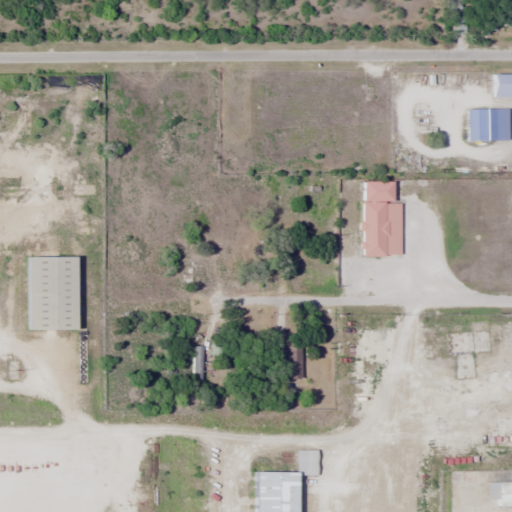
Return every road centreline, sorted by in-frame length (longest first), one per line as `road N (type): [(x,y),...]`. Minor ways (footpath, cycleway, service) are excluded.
road 1 (residential): [(511,53),(0,55)]
road 2 (residential): [(511,301),(237,300)]
